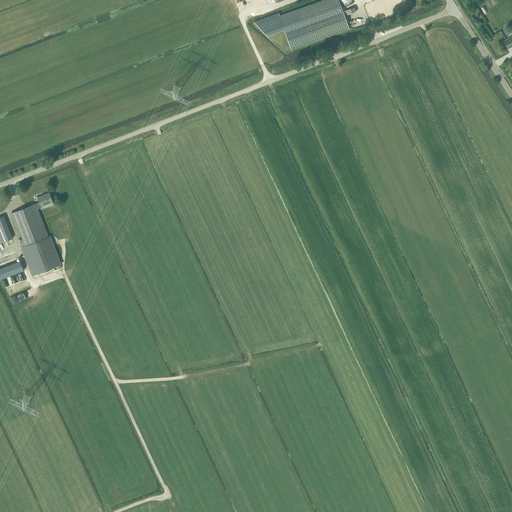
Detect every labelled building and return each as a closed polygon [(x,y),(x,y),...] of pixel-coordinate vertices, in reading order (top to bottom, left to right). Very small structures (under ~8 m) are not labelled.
[(339,0),(323,0),(279,16),(285,32),(343,12),(339,0)] [(343,12),(285,32),(292,49),(349,28),(343,12)] [(277,16),(257,23),(258,26),(270,36),(284,31),(277,16)] [(49,193),(37,198),(41,206),(53,202),(49,193)] [(21,248),(32,276),(61,265),(50,236),(47,237),(37,209),(41,208),(39,202),(11,213),(24,246),(21,248)] [(4,216),(0,217),(0,239),(1,243),(12,238),(4,216)] [(25,259),(10,264),(14,274),(28,268),(25,259)]
